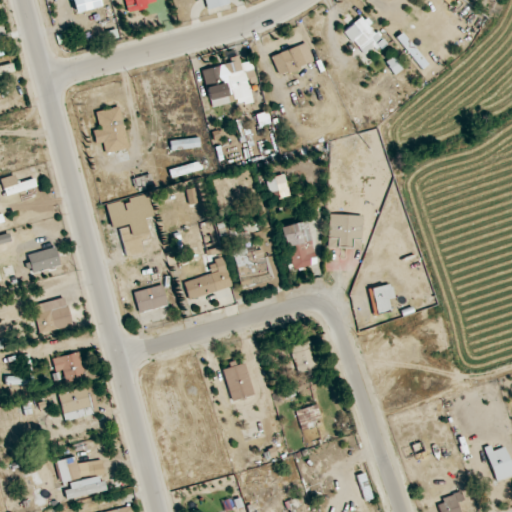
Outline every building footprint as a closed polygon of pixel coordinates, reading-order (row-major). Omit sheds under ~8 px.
[(71,0),(75,13),(101,5),(99,0),(71,0)] [(124,0),(127,12),(157,5),(155,0),(124,0)] [(343,32),(366,59),(386,42),(363,15),(343,32)] [(314,62),(305,43),(271,58),(280,77),(314,62)] [(201,70),(211,109),(233,103),(234,106),(254,101),(250,85),(258,83),(254,66),(244,68),(240,56),(229,58),(230,63),(201,70)] [(0,76),(14,72),(11,63),(0,66),(0,76)] [(107,153),(129,149),(120,107),(97,111),(100,124),(92,126),(96,145),(105,144),(107,153)] [(172,178),(208,167),(206,160),(170,171),(172,178)] [(133,180),(136,191),(153,185),(149,174),(133,180)] [(37,187),(34,179),(17,184),(14,176),(0,180),(5,197),(37,187)] [(269,199),(288,197),(286,176),(267,178),(269,199)] [(327,249),(361,250),(362,216),(328,215),(327,249)] [(281,227),(292,272),(317,265),(306,221),(281,227)] [(150,246),(146,226),(124,232),(129,251),(150,246)] [(33,274),(60,266),(55,248),(28,255),(33,274)] [(234,253),(239,288),(270,283),(264,248),(234,253)] [(183,282),(188,300),(232,288),(224,258),(211,262),(214,274),(183,282)] [(133,292),(138,313),(167,306),(162,285),(133,292)] [(372,313),(391,314),(393,288),(374,286),(372,313)] [(72,326),(67,305),(33,315),(39,335),(72,326)] [(290,348),(298,374),(315,368),(307,342),(290,348)] [(63,374),(67,384),(86,376),(76,352),(51,362),(57,376),(63,374)] [(254,395),(244,363),(222,369),(231,402),(254,395)] [(57,395),(65,422),(98,413),(91,385),(57,395)] [(484,405),(491,423),(500,420),(494,402),(484,405)] [(323,424),(317,405),(295,412),(301,431),(323,424)] [(471,446),(459,408),(449,411),(461,449),(471,446)] [(509,479),(509,448),(489,448),(489,479),(509,479)] [(60,483),(104,473),(100,460),(78,465),(76,457),(55,462),(60,483)] [(437,505),(439,511),(461,511),(457,499),(437,505)] [(304,511),(304,500),(286,500),(286,511),(304,511)]
